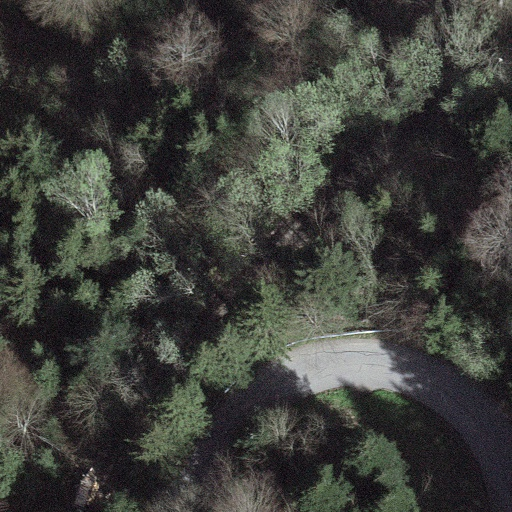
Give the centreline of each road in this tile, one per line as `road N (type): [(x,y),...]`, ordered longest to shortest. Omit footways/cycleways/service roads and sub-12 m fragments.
road 1 (track): [(511,85),(432,100),(347,158),(212,296),(97,511)]
road 2 (unclassified): [(190,511),(231,436),(272,394),(317,373),(369,366),(431,375),(482,407),(511,467)]
